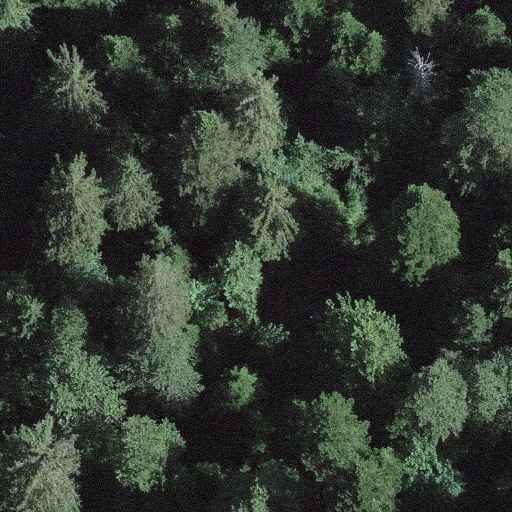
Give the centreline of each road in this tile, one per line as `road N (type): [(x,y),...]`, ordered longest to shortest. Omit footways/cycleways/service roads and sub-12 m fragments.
road 1 (track): [(448,511),(511,447),(199,0),(0,144)]
road 2 (track): [(118,511),(511,91)]
